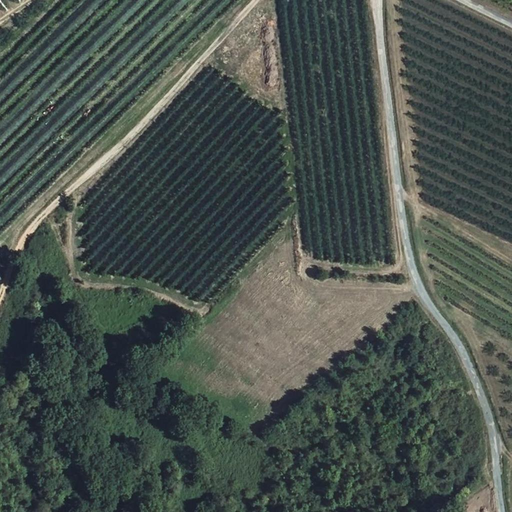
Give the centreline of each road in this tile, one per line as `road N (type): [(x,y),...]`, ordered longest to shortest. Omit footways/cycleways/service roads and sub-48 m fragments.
road 1 (unclassified): [(379,0),(406,255),(484,401),(502,511)]
road 2 (track): [(0,292),(26,229),(114,153),(256,0)]
